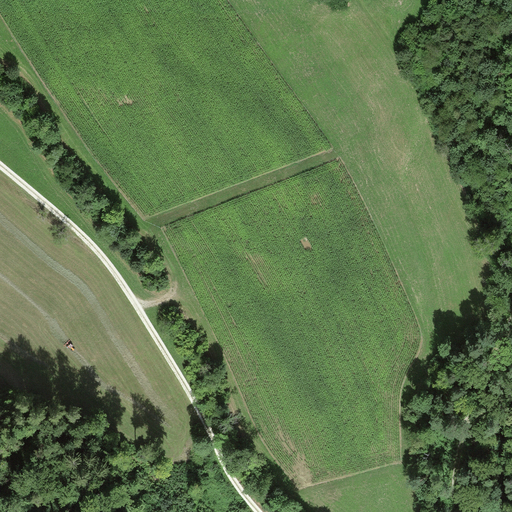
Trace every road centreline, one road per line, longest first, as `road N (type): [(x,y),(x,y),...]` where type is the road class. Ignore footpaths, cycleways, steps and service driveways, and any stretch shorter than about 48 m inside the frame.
road 1 (track): [(259,511),(95,249),(0,168)]
road 2 (track): [(458,511),(466,428),(511,314)]
